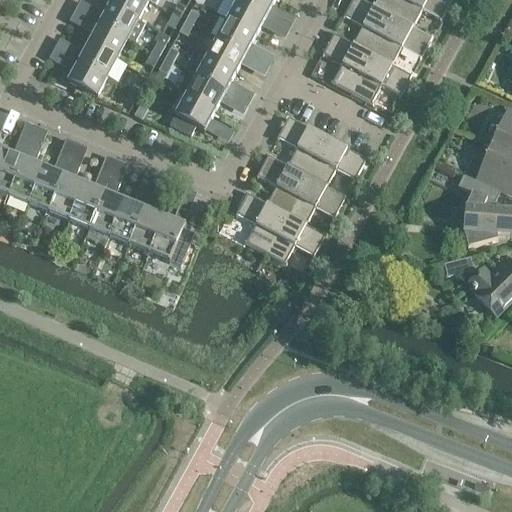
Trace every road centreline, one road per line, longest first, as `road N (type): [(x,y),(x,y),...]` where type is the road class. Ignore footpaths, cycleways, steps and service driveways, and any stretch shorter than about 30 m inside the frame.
road 1 (residential): [(327,0),(228,189),(11,96),(62,0)]
road 2 (secondary): [(511,447),(354,386),(300,386),(263,406),(245,427),(204,511)]
road 3 (secondary): [(225,511),(271,434),(309,407),(357,408),(511,469)]
